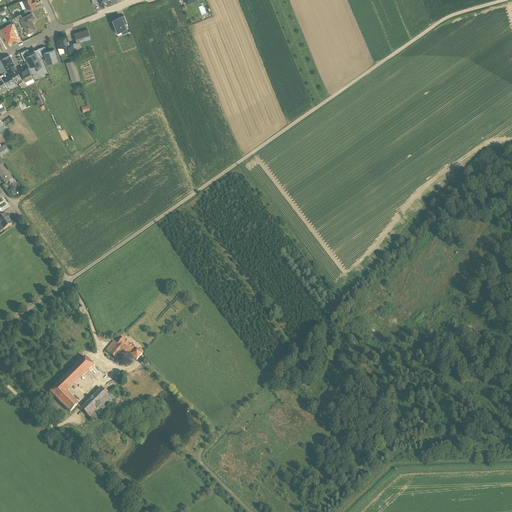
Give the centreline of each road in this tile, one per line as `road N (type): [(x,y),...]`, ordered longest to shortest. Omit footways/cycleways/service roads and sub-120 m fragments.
road 1 (unclassified): [(23,220),(66,282),(446,17),(503,0)]
road 2 (track): [(324,373),(301,352),(220,435),(147,365),(137,368)]
road 3 (track): [(0,379),(54,427),(116,370)]
